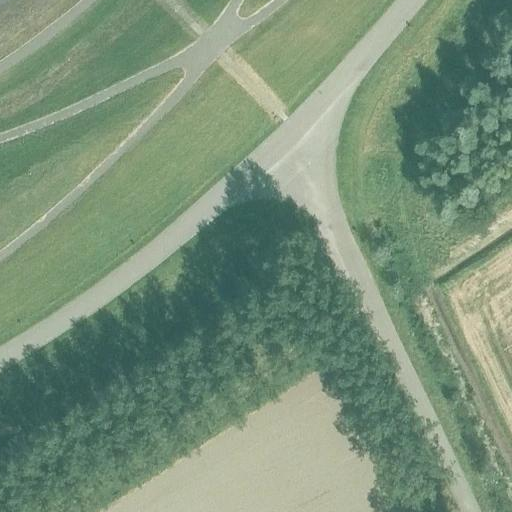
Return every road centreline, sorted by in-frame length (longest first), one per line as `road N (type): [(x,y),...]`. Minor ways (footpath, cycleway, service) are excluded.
road 1 (unclassified): [(471,511),(316,184),(281,140)]
road 2 (tertiary): [(0,364),(116,282),(281,140)]
road 3 (tertiary): [(281,140),(412,0)]
